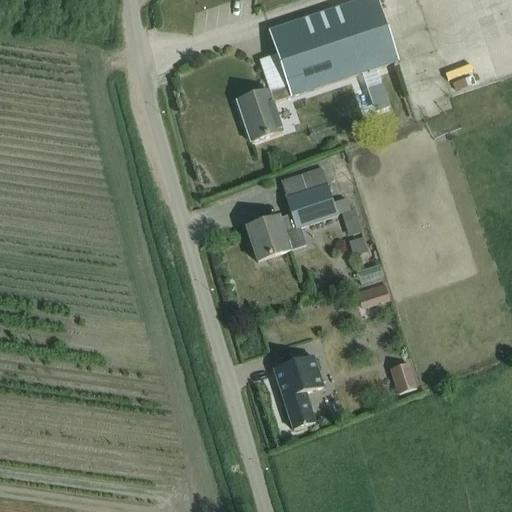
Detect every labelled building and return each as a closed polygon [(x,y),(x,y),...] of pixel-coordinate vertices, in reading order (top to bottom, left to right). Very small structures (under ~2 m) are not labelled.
[(375,0),(366,0),(288,26),(269,33),(288,88),(269,94),(268,93),(236,103),(250,144),(282,134),(272,105),(291,99),(397,63),(375,0)] [(486,76),(507,71),(501,48),(480,54),(486,76)] [(387,108),(379,86),(366,91),(373,113),(387,108)] [(254,242),(250,243),(257,264),(306,248),(300,230),(344,215),(351,237),(362,234),(354,211),(350,212),(347,201),(333,205),(327,187),(285,201),(290,217),(246,231),(248,236),(251,235),(254,242)] [(363,238),(349,243),(353,254),(357,253),(358,257),(368,253),(363,238)] [(313,358),(293,365),(274,371),(294,433),(315,426),(305,396),(323,390),(313,358)] [(389,371),(397,397),(417,391),(409,365),(389,371)]
